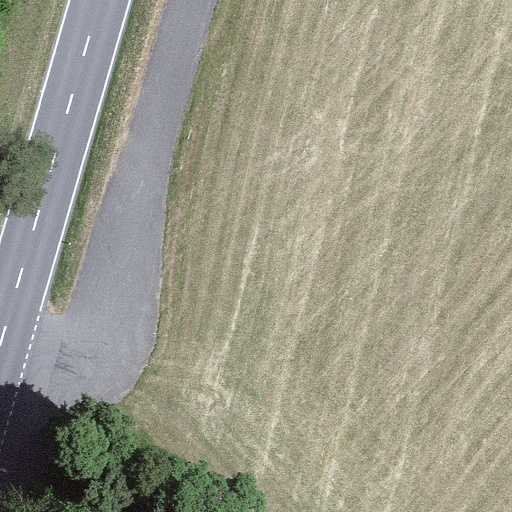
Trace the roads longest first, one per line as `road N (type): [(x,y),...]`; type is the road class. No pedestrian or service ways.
road 1 (unclassified): [(7,360),(55,371),(101,348),(198,0)]
road 2 (secondary): [(7,360),(106,0)]
